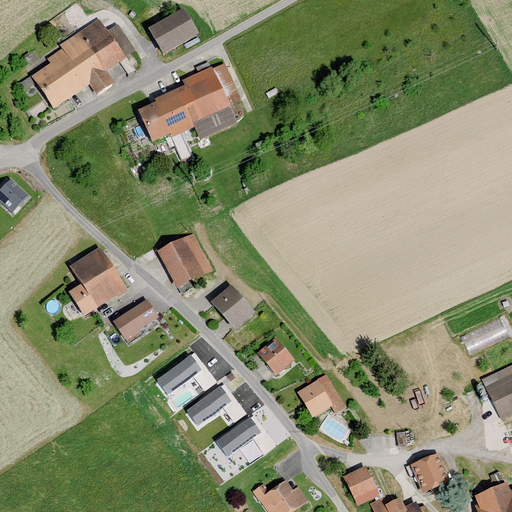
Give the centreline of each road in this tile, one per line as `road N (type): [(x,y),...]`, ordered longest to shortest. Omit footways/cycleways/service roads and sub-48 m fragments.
road 1 (unclassified): [(348,511),(226,350),(14,153)]
road 2 (unclassified): [(14,153),(286,0)]
